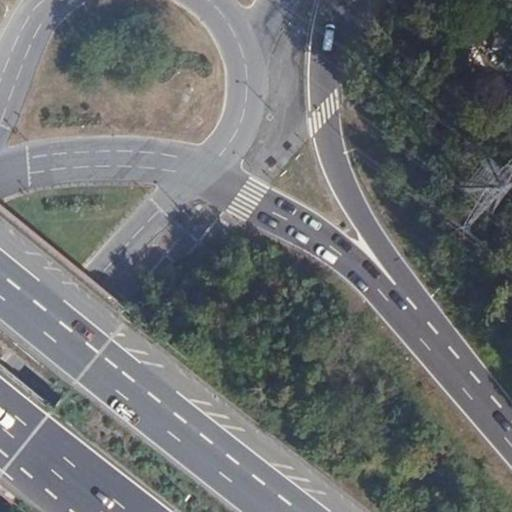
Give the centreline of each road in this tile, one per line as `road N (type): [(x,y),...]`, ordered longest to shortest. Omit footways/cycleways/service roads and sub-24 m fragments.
road 1 (motorway): [(481,396),(341,174),(321,72),(335,0)]
road 2 (motorway): [(285,511),(0,291)]
road 3 (motorway): [(481,396),(334,247),(204,172)]
road 4 (primary): [(0,390),(133,239),(204,172)]
road 5 (primary): [(204,172),(113,157),(0,164)]
road 6 (motorway): [(0,420),(116,511)]
road 7 (primary): [(204,172),(232,139),(246,105),(245,61)]
